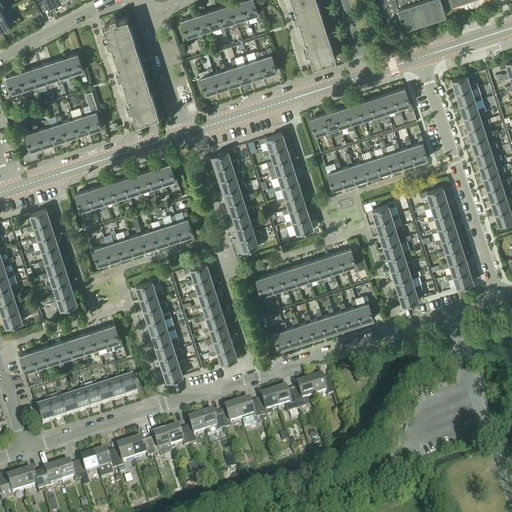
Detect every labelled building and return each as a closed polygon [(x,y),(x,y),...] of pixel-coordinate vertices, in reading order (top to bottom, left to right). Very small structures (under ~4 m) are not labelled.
[(64,3),(63,0),(62,0),(38,0),(43,10),(54,5),(56,8),(64,3)] [(246,16),(241,0),(229,4),(234,20),(235,19),(243,17),(245,24),(249,22),(247,16),(246,16)] [(258,12),(254,0),(241,0),(246,16),(247,16),(254,13),(257,20),(261,18),(259,12),(258,12)] [(317,0),(291,0),(296,12),(293,13),(295,19),(298,18),(302,32),(325,24),(317,0)] [(378,0),(387,27),(402,22),(404,28),(446,14),(444,8),(470,0),(378,0)] [(234,20),(229,4),(217,8),(223,24),(224,23),(231,21),(233,28),(237,26),(235,19),(234,20)] [(41,12),(40,12),(37,6),(32,9),(34,15),(41,12)] [(223,24),(217,8),(206,12),(211,27),(212,27),(219,25),(221,31),(222,31),(225,30),(226,30),(224,23),(223,24)] [(9,26),(1,12),(0,13),(0,30),(1,33),(13,26),(12,24),(9,26)] [(206,12),(194,15),(199,31),(200,31),(207,29),(209,35),(214,34),(212,27),(211,27),(206,12)] [(199,31),(194,15),(181,19),(187,35),(196,32),(198,39),(202,38),(200,31),(199,31)] [(104,24),(104,25),(108,37),(105,38),(108,44),(110,44),(115,56),(138,49),(127,16),(104,24)] [(302,32),(306,45),(303,46),(305,52),(308,51),(313,64),(336,57),(325,24),(302,32)] [(264,74),(277,70),(271,54),(273,53),(270,46),(266,48),(268,54),(261,57),(259,57),(264,74)] [(121,76),(125,89),(148,81),(138,49),(115,56),(119,70),(116,71),(118,77),(121,76)] [(259,57),(261,57),(259,50),(253,52),(255,58),(249,60),(247,61),(253,77),(264,74),(259,57)] [(84,68),(83,69),(78,53),(65,57),(70,73),(72,72),(79,70),(82,77),(86,75),(84,68)] [(247,61),(249,60),(247,54),(242,56),(244,62),(237,65),(236,65),(241,81),(253,77),(247,61)] [(74,79),(72,72),(70,73),(65,57),(53,61),(59,76),(60,76),(67,74),(70,81),(74,79)] [(224,69),(229,85),(241,81),(236,65),(237,65),(235,58),(230,59),(233,66),(225,69),(224,69)] [(510,74),(511,73),(511,59),(506,62),(509,72),(502,74),(503,78),(510,76),(510,74)] [(59,76),(53,61),(42,64),(47,80),(48,80),(56,78),(58,85),(62,83),(60,76),(59,76)] [(212,73),(217,89),(229,85),(224,69),(225,69),(223,62),(218,63),(221,70),(213,72),(212,73)] [(35,84),(36,84),(44,81),(46,88),(50,87),(48,80),(47,80),(42,64),(30,68),(35,84)] [(200,77),(205,93),(217,89),(212,73),(213,72),(211,66),(207,67),(209,74),(200,77)] [(24,88),(25,87),(32,85),(34,92),(39,91),(36,84),(35,84),(30,68),(18,72),(24,88)] [(6,76),(11,92),(20,89),(22,96),(27,94),(25,87),(24,88),(18,72),(6,76)] [(452,79),(456,92),(470,87),(471,89),(478,86),(477,82),(469,84),(466,75),(452,79)] [(148,81),(125,89),(129,102),(126,103),(128,109),(131,108),(136,121),(159,114),(148,81)] [(398,107),(400,106),(407,104),(409,111),(413,109),(411,102),(410,103),(405,87),(392,91),(398,107)] [(473,96),(471,89),(470,87),(456,92),(459,104),(474,99),(475,101),(482,98),(481,94),(473,96)] [(91,90),(84,92),(91,111),(86,113),(91,130),(101,126),(98,117),(97,111),(96,110),(97,109),(91,90)] [(398,107),(392,91),(380,95),(386,110),(387,110),(394,108),(396,115),(402,113),(400,106),(398,107)] [(71,96),(73,104),(81,101),(79,93),(71,96)] [(386,110),(380,95),(369,99),(374,114),(375,114),(383,112),(385,118),(389,117),(387,110),(386,110)] [(377,121),(375,114),(374,114),(369,99),(357,102),(363,118),(370,116),(373,122),(377,121)] [(477,108),(475,101),(474,99),(459,104),(463,116),(478,111),(479,113),(486,111),(484,106),(477,108)] [(363,118),(357,102),(345,106),(351,122),(352,122),(359,120),(362,126),(366,125),(363,118)] [(79,133),(91,130),(86,113),(83,106),(79,108),(81,114),(74,117),(79,133)] [(354,129),(352,122),(351,122),(345,106),(333,110),(339,126),(340,126),(348,123),(350,130),(354,129)] [(67,137),(79,133),(74,117),(71,110),(67,111),(69,118),(62,121),(67,137)] [(333,110),(322,114),(327,130),(328,129),(336,127),(338,134),(342,133),(340,126),(339,126),(333,110)] [(481,120),(479,113),(478,111),(463,116),(467,128),(482,123),(482,125),(490,122),(488,118),(481,120)] [(56,141),(67,137),(62,121),(60,114),(55,115),(58,123),(51,125),(56,141)] [(327,130),(322,114),(310,118),(315,134),(324,131),(326,137),(330,136),(328,129),(327,130)] [(25,134),(30,149),(44,145),(39,129),(37,122),(33,123),(35,130),(30,132),(25,117),(16,119),(21,135),(25,134)] [(56,141),(51,125),(49,118),(44,120),(47,126),(39,129),(44,145),(56,141)] [(482,123),(467,128),(471,140),(486,135),(486,137),(494,135),(492,130),(485,132),(482,125),(482,123)] [(270,149),(286,144),(282,132),(266,137),(266,136),(259,138),(260,143),(263,150),(270,148),(270,149)] [(419,143),(412,145),(410,146),(415,161),(427,157),(422,142),(423,141),(421,134),(417,136),(419,143)] [(486,135),(471,140),(475,152),(490,147),(491,149),(498,147),(496,142),(489,144),(486,137),(486,135)] [(403,165),(415,161),(410,146),(412,145),(410,138),(405,140),(407,147),(400,149),(398,149),(403,165)] [(392,169),(403,165),(398,149),(400,149),(398,142),(393,143),(395,150),(388,153),(386,153),(392,169)] [(274,161),(290,156),(286,144),(270,149),(270,148),(263,150),(264,155),(271,153),(273,160),(274,161)] [(227,150),(211,155),(215,167),(232,162),(231,160),(237,159),(234,152),(235,151),(234,146),(226,149),(227,150)] [(383,154),(376,157),(375,157),(380,173),(392,169),(386,153),(388,153),(386,146),(381,147),(383,154)] [(490,147),(475,152),(479,163),(494,159),(494,161),(501,158),(500,154),(493,156),(491,149),(490,147)] [(363,161),(368,177),(380,173),(375,157),(376,157),(374,150),(369,151),(372,158),(364,161),(363,161)] [(351,165),(356,180),(368,177),(363,161),(364,161),(362,154),(358,155),(360,162),(353,164),(351,165)] [(278,173),(293,168),(290,156),(274,161),(273,160),(266,162),(268,166),(275,164),(277,172),(278,173)] [(339,169),(344,184),(356,180),(351,165),(353,164),(351,157),(346,159),(348,166),(341,168),(339,169)] [(235,172),(233,165),(239,163),(238,158),(237,159),(231,160),(232,162),(215,167),(219,179),(235,174),(235,172)] [(479,163),(483,175),(497,171),(498,172),(505,170),(504,166),(497,168),(494,161),(494,159),(479,163)] [(336,170),(327,173),(332,188),(344,184),(339,169),(341,168),(339,161),(334,163),(336,170)] [(163,182),(164,182),(172,180),(174,186),(178,185),(176,178),(175,178),(170,163),(158,167),(163,182)] [(151,186),(153,186),(160,183),(162,190),(167,189),(164,182),(163,182),(158,167),(146,170),(151,186)] [(278,173),(277,172),(270,174),(272,179),(279,176),(281,183),(281,185),(297,179),(293,168),(278,173)] [(146,170),(134,174),(139,190),(141,190),(148,187),(152,199),(156,197),(153,186),(151,186),(146,170)] [(241,170),(235,172),(235,174),(219,179),(223,191),(239,185),(239,184),(236,177),(243,175),(241,170)] [(501,183),(502,184),(509,182),(508,178),(500,180),(498,172),(497,171),(483,175),(487,187),(501,183)] [(143,196),(141,190),(139,190),(134,174),(122,178),(127,194),(129,193),(136,191),(138,198),(143,196)] [(131,200),(129,193),(127,194),(122,178),(111,182),(116,198),(117,197),(124,195),(127,202),(131,200)] [(285,196),(301,191),(297,179),(281,185),(281,183),(274,186),(276,190),(283,188),(285,195),(285,196)] [(116,198),(111,182),(99,186),(104,202),(105,201),(112,199),(114,206),(119,204),(117,197),(116,198)] [(243,197),(242,196),(240,189),(247,187),(245,182),(239,184),(239,185),(223,191),(227,202),(243,197)] [(504,192),(502,184),(501,183),(487,187),(490,199),(505,195),(506,196),(511,194),(511,192),(511,189),(504,192)] [(104,202),(99,186),(87,189),(92,205),(93,205),(101,203),(103,209),(107,208),(105,201),(104,202)] [(430,204),(446,199),(442,186),(427,191),(427,190),(419,192),(421,197),(427,195),(430,202),(430,204)] [(92,205),(87,189),(75,193),(80,209),(89,206),(91,213),(95,212),(93,205),(92,205)] [(289,208),(305,203),(301,191),(285,196),(285,195),(278,197),(279,202),(286,199),(289,207),(289,208)] [(255,192),(242,196),(243,197),(227,202),(230,214),(247,209),(246,208),(244,201),(257,197),(255,192)] [(511,202),(508,204),(506,196),(505,195),(490,199),(494,211),(509,207),(510,209),(511,208),(511,202)] [(450,210),(446,199),(430,204),(430,202),(423,204),(425,209),(431,207),(433,214),(434,216),(450,210)] [(372,209),(376,221),(391,216),(391,214),(389,207),(395,205),(394,201),(387,203),(387,204),(372,209)] [(309,215),(305,203),(289,208),(289,207),(282,209),(283,214),(290,211),(293,218),(293,220),(309,215)] [(250,221),(250,220),(248,212),(254,210),(253,206),(246,208),(247,209),(230,214),(234,226),(250,221)] [(511,215),(511,216),(510,209),(509,207),(494,211),(498,224),(511,219),(511,215)] [(31,217),(33,224),(34,225),(50,220),(46,208),(30,213),(30,212),(23,214),(24,219),(31,217)] [(184,219),(177,221),(175,222),(180,237),(193,233),(188,218),(189,218),(186,210),(182,212),(184,219)] [(435,219),(437,226),(438,227),(454,222),(450,210),(434,216),(433,214),(427,216),(428,221),(435,219)] [(398,212),(391,214),(391,216),(376,221),(379,233),(395,228),(395,226),(392,219),(399,217),(398,212)] [(168,241),(180,237),(175,222),(177,221),(175,214),(171,215),(173,222),(165,225),(163,225),(168,241)] [(313,227),(309,215),(293,220),(293,218),(286,221),(287,225),(294,223),(297,232),(313,227)] [(157,245),(168,241),(163,225),(165,225),(163,218),(158,219),(161,226),(153,229),(152,229),(157,245)] [(256,218),(250,220),(250,221),(234,226),(238,238),(254,233),(254,231),(251,224),(258,222),(256,218)] [(54,232),(50,220),(34,225),(33,224),(26,226),(28,231),(35,229),(37,236),(37,237),(54,232)] [(149,230),(141,233),(140,233),(145,249),(157,245),(152,229),(153,229),(151,221),(147,223),(149,230)] [(458,234),(454,222),(438,227),(437,226),(431,228),(432,233),(439,231),(441,238),(441,239),(458,234)] [(399,240),(399,238),(396,231),(403,229),(401,224),(395,226),(395,228),(379,233),(383,245),(399,240)] [(133,252),(145,249),(140,233),(141,233),(139,225),(135,227),(137,234),(129,236),(128,237),(133,252)] [(121,256),(133,252),(128,237),(129,236),(127,229),(123,231),(125,238),(118,240),(116,240),(121,256)] [(260,229),(254,231),(254,233),(238,238),(242,250),(258,245),(255,236),(262,234),(260,229)] [(57,244),(54,232),(37,237),(37,236),(30,238),(32,243),(38,241),(41,248),(41,249),(57,244)] [(116,240),(118,240),(115,233),(111,234),(113,241),(106,244),(105,244),(110,260),(121,256),(116,240)] [(461,246),(458,234),(441,239),(441,238),(435,240),(436,244),(443,242),(445,250),(445,251),(461,246)] [(403,251),(402,250),(400,243),(407,241),(405,236),(399,238),(399,240),(383,245),(387,256),(403,251)] [(105,244),(106,244),(103,237),(99,238),(101,245),(92,248),(98,264),(110,260),(105,244)] [(45,261),(61,256),(57,244),(41,249),(41,248),(34,250),(35,254),(36,255),(42,253),(45,260),(45,261)] [(465,258),(461,246),(445,251),(445,250),(438,252),(440,256),(446,254),(449,261),(449,263),(465,258)] [(344,267),(345,267),(353,265),(355,271),(359,270),(357,262),(356,263),(351,247),(338,251),(344,267)] [(351,250),(355,261),(362,259),(359,248),(351,250)] [(407,263),(406,261),(404,254),(411,252),(409,248),(402,250),(403,251),(387,256),(391,268),(407,263)] [(332,271),(333,271),(341,268),(343,275),(348,273),(345,267),(344,267),(338,251),(327,255),(332,271)] [(327,255),(315,259),(321,275),(322,274),(329,272),(331,279),(335,277),(333,271),(332,271),(327,255)] [(49,272),(65,267),(61,256),(45,261),(45,260),(38,262),(40,266),(46,264),(49,272)] [(9,258),(2,260),(2,262),(0,262),(0,275),(6,273),(6,272),(3,265),(11,263),(9,258)] [(469,269),(465,258),(449,263),(449,261),(442,263),(444,268),(450,266),(453,273),(453,274),(469,269)] [(315,259),(303,263),(308,279),(309,278),(317,276),(319,283),(324,281),(322,274),(321,275),(315,259)] [(411,275),(410,273),(408,266),(414,264),(413,259),(406,261),(407,263),(391,268),(395,280),(411,275)] [(210,275),(206,262),(191,267),(190,266),(183,268),(184,273),(191,271),(193,278),(194,280),(210,275)] [(312,285),(309,278),(308,279),(303,263),(291,267),(297,282),(298,282),(305,279),(307,286),(312,285)] [(53,285),(69,279),(65,267),(49,272),(42,273),(43,278),(50,276),(52,283),(53,285)] [(300,288),(298,282),(297,282),(291,267),(279,270),(285,286),(286,285),(293,283),(295,290),(296,289),(299,289),(300,288)] [(13,269),(6,272),(6,273),(0,275),(0,288),(10,285),(10,283),(8,276),(15,273),(13,269)] [(473,281),(469,269),(453,274),(453,273),(446,275),(447,279),(454,277),(457,287),(473,281)] [(288,292),(286,285),(285,286),(279,270),(268,274),(273,290),(274,289),(281,287),(283,294),(288,292)] [(414,287),(414,285),(411,278),(418,276),(417,271),(410,273),(411,275),(395,280),(398,292),(414,287)] [(276,296),(274,289),(273,290),(268,274),(256,278),(261,294),(270,291),(272,297),(276,296)] [(214,286),(210,275),(194,280),(193,278),(187,280),(188,285),(195,283),(197,290),(198,292),(214,286)] [(156,292),(155,291),(153,283),(159,281),(158,276),(151,279),(151,280),(136,285),(140,297),(156,292)] [(57,296),(73,291),(69,279),(53,285),(52,283),(46,285),(47,289),(54,287),(56,295),(57,296)] [(17,281),(10,283),(10,285),(0,288),(0,301),(14,297),(14,295),(11,288),(19,286),(17,281)] [(402,304),(418,299),(415,290),(422,287),(420,283),(414,285),(414,287),(398,292),(402,304)] [(199,294),(201,302),(201,303),(218,298),(214,286),(198,292),(197,290),(190,292),(192,297),(199,294)] [(159,304),(159,302),(157,295),(163,293),(162,288),(155,291),(156,292),(140,297),(143,309),(159,304)] [(61,308),(76,303),(73,291),(57,296),(56,295),(49,296),(51,301),(58,299),(61,308)] [(21,293),(14,295),(14,297),(0,301),(0,307),(2,314),(18,308),(18,307),(15,300),(22,297),(21,293)] [(362,296),(355,298),(363,321),(373,318),(372,313),(370,307),(368,302),(369,302),(367,295),(362,296)] [(221,310),(218,298),(201,303),(201,302),(194,304),(196,309),(203,306),(205,314),(205,315),(221,310)] [(353,307),(345,309),(351,325),(363,321),(357,305),(355,298),(350,300),(353,307)] [(163,316),(163,315),(160,307),(167,305),(166,300),(159,302),(159,304),(143,309),(147,321),(163,316)] [(339,329),(351,325),(345,309),(343,302),(338,304),(341,311),(334,313),(339,329)] [(370,307),(372,313),(380,311),(378,304),(371,306),(370,307)] [(25,305),(18,307),(18,308),(2,314),(6,326),(22,321),(19,312),(26,309),(25,305)] [(329,314),(322,317),(327,332),(339,329),(334,313),(331,306),(327,308),(329,314)] [(225,322),(221,310),(205,315),(205,314),(199,316),(200,320),(207,318),(209,326),(210,327),(225,322)] [(310,320),(316,336),(327,332),(322,317),(320,310),(315,312),(317,318),(310,320)] [(167,328),(167,326),(164,319),(171,317),(170,312),(163,315),(163,316),(147,321),(151,333),(167,328)] [(298,324),(304,340),(316,336),(310,320),(308,314),(303,315),(305,322),(298,324)] [(292,344),(304,340),(298,324),(296,317),(292,319),(294,326),(287,328),(292,344)] [(278,348),(292,344),(287,328),(284,321),(280,323),(282,329),(273,332),(276,342),(278,348)] [(229,334),(225,322),(210,327),(209,326),(203,328),(204,332),(211,330),(213,337),(213,339),(229,334)] [(114,323),(102,327),(107,343),(109,343),(116,340),(118,347),(123,346),(121,338),(119,339),(114,323)] [(171,339),(171,338),(168,331),(175,329),(173,324),(167,326),(167,328),(151,333),(155,345),(171,339)] [(111,349),(109,343),(107,343),(102,327),(90,331),(96,347),(97,347),(105,344),(107,351),(111,349)] [(90,331),(79,335),(84,351),(85,350),(93,348),(95,355),(99,353),(97,347),(96,347),(90,331)] [(276,342),(273,332),(266,334),(269,345),(276,342)] [(229,334),(213,339),(213,337),(206,339),(208,344),(214,342),(217,349),(217,350),(233,345),(229,334)] [(87,357),(85,350),(84,351),(79,335),(67,339),(72,355),(73,354),(81,352),(83,359),(87,357)] [(177,336),(171,338),(171,339),(155,345),(159,356),(175,351),(174,350),(172,343),(179,340),(177,336)] [(76,361),(73,354),(72,355),(67,339),(55,343),(60,359),(62,358),(69,356),(71,363),(76,361)] [(64,365),(62,358),(60,359),(55,343),(43,346),(49,362),(50,362),(57,360),(59,367),(64,365)] [(237,357),(233,345),(217,350),(217,349),(210,351),(211,356),(218,354),(221,362),(237,357)] [(49,362),(43,346),(32,350),(37,366),(38,366),(46,364),(48,370),(52,369),(50,362),(49,362)] [(181,348),(174,350),(175,351),(159,356),(163,368),(179,363),(178,362),(176,354),(183,352),(181,348)] [(19,354),(25,370),(34,367),(36,374),(37,374),(40,373),(38,366),(37,366),(32,350),(19,354)] [(185,360),(178,362),(179,363),(163,368),(166,380),(182,375),(180,366),(186,364),(185,360)] [(129,379),(121,381),(120,382),(125,398),(137,394),(132,378),(133,378),(131,371),(126,372),(129,379)] [(113,402),(125,398),(120,382),(121,381),(119,375),(115,376),(117,383),(109,385),(108,386),(113,402)] [(321,377),(309,380),(315,396),(327,392),(328,396),(334,394),(329,381),(324,383),(321,377)] [(96,389),(101,405),(113,402),(108,386),(109,385),(107,379),(103,380),(105,387),(98,389),(96,389)] [(299,391),(293,393),(299,410),(310,406),(308,399),(315,396),(309,380),(297,384),(299,391)] [(85,393),(90,409),(101,405),(96,389),(98,389),(95,382),(91,384),(93,391),(86,393),(85,393)] [(73,397),(78,413),(90,409),(85,393),(86,393),(83,386),(79,387),(81,394),(74,396),(73,397)] [(273,392),(278,408),(285,406),(288,413),(299,410),(293,393),(287,395),(285,388),(273,392)] [(61,400),(66,417),(78,413),(73,397),(74,396),(72,390),(67,391),(69,398),(62,400),(61,400)] [(263,403),(258,405),(262,418),(267,416),(266,412),(278,408),(273,392),(261,396),(263,403)] [(49,404),(54,421),(66,417),(61,400),(62,400),(60,394),(55,395),(58,402),(50,404),(49,404)] [(37,408),(42,425),(54,421),(49,404),(50,404),(48,397),(44,399),(46,405),(37,408)] [(237,404),(242,420),(245,428),(257,424),(256,420),(262,418),(258,405),(251,407),(249,400),(237,404)] [(227,415),(221,417),(225,429),(231,427),(230,424),(242,420),(237,404),(224,408),(227,415)] [(213,412),(200,416),(206,431),(207,435),(219,431),(225,429),(221,417),(215,419),(213,412)] [(192,430),(186,432),(190,445),(196,443),(193,435),(206,431),(200,416),(188,420),(192,430)] [(184,447),(190,445),(186,432),(180,434),(178,427),(165,431),(171,447),(183,443),(184,447)] [(159,451),(171,447),(165,431),(153,435),(155,442),(150,444),(154,457),(160,455),(159,451)] [(315,431),(308,433),(310,439),(317,437),(315,431)] [(142,439),(129,443),(135,459),(147,455),(148,458),(154,457),(150,444),(144,446),(142,439)] [(122,463),(135,459),(129,443),(117,447),(119,454),(114,455),(118,468),(124,466),(122,463)] [(105,450),(93,454),(98,470),(101,478),(113,474),(112,470),(118,468),(114,455),(108,457),(105,450)] [(83,465),(77,467),(81,480),(87,478),(86,474),(98,470),(93,454),(81,458),(83,465)] [(230,468),(236,466),(233,455),(230,456),(231,460),(228,461),(230,468)] [(75,482),(81,480),(77,467),(71,469),(69,462),(57,466),(62,482),(74,478),(75,482)] [(50,486),(62,482),(57,466),(44,470),(47,477),(41,479),(45,492),(51,490),(50,486)] [(41,479),(35,481),(32,470),(19,474),(25,490),(37,486),(39,494),(45,492),(41,479)] [(19,474),(7,478),(9,485),(4,487),(8,499),(14,497),(13,494),(25,490),(19,474)] [(53,495),(47,497),(50,507),(51,507),(56,505),(57,505),(53,495)]
